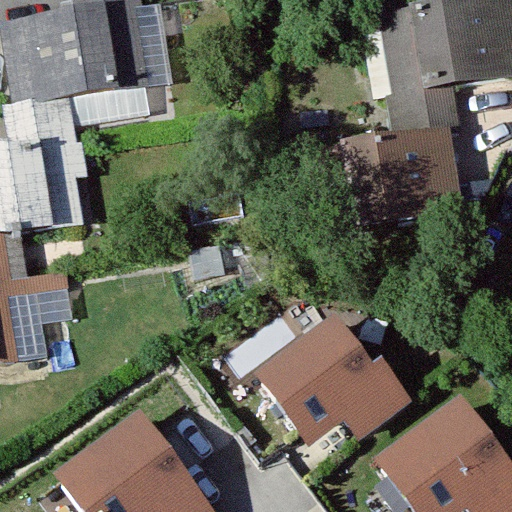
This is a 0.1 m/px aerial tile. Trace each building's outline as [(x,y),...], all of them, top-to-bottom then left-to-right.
[(19,111),(64,104),(130,94),(125,48),(136,45),(132,14),(136,13),(134,0),(79,0),(82,20),(72,21),(57,24),(5,33),(19,111)] [(79,0),(68,0),(69,5),(72,21),(82,20),(79,0)] [(511,0),(462,0),(464,9),(511,1),(511,0)] [(511,8),(511,1),(464,9),(398,21),(404,64),(392,67),(397,100),(393,102),(401,148),(449,140),(441,94),(450,93),(511,80),(511,8)] [(57,24),(72,21),(69,5),(54,7),(57,24)] [(398,21),(384,24),(392,67),(404,64),(398,21)] [(136,45),(125,48),(130,94),(143,92),(136,45)] [(449,140),(458,136),(450,93),(441,94),(449,140)] [(0,242),(2,242),(22,239),(65,232),(59,189),(72,187),(67,151),(71,149),(64,104),(19,111),(12,112),(19,158),(10,159),(0,160),(0,242)] [(12,112),(3,113),(7,140),(10,159),(19,158),(12,112)] [(0,160),(10,159),(7,140),(0,140),(0,160)] [(387,149),(321,161),(335,241),(463,219),(452,153),(390,164),(387,149)] [(72,187),(59,189),(65,232),(80,230),(72,187)] [(9,284),(29,281),(22,239),(2,242),(9,284)] [(0,242),(0,369),(3,369),(0,350),(0,325),(7,324),(3,285),(9,284),(2,242),(0,242)] [(29,281),(9,284),(3,285),(7,324),(14,366),(42,361),(35,313),(54,309),(52,291),(67,289),(65,275),(29,281)] [(0,350),(3,369),(14,366),(7,324),(0,325),(0,350)] [(335,332),(260,386),(299,438),(335,411),(356,440),(402,407),(380,377),(372,383),(335,332)] [(511,511),(511,485),(460,414),(379,472),(407,511),(435,511),(454,498),(464,511),(511,511)] [(200,511),(138,427),(58,485),(77,511),(130,511),(131,511),(200,511)]
